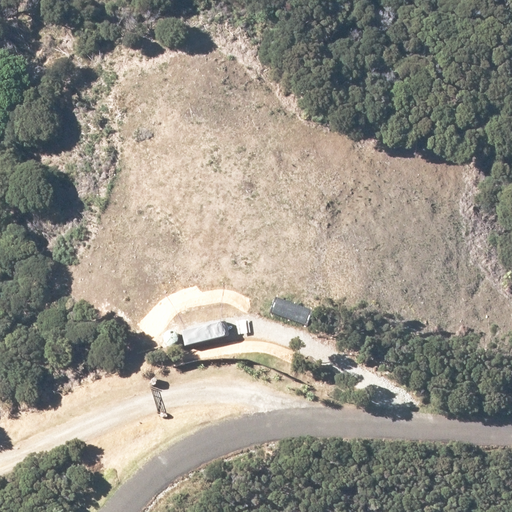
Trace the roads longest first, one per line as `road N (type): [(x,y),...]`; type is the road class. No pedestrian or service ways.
road 1 (unclassified): [(511,434),(247,437),(141,480),(118,511)]
road 2 (track): [(0,455),(90,408),(184,394),(247,437)]
